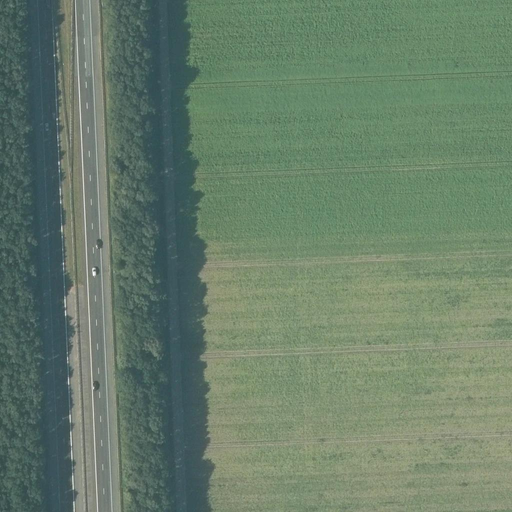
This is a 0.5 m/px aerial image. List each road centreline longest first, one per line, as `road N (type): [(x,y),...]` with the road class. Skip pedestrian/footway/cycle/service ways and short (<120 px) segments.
road 1 (motorway): [(104,511),(81,0)]
road 2 (motorway): [(44,0),(66,511)]
